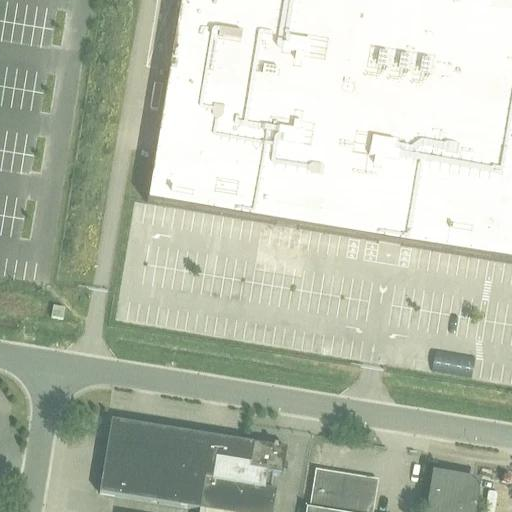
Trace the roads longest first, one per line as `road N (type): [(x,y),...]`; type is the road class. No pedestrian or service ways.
road 1 (unclassified): [(511,439),(53,365)]
road 2 (unclassified): [(29,511),(53,365)]
